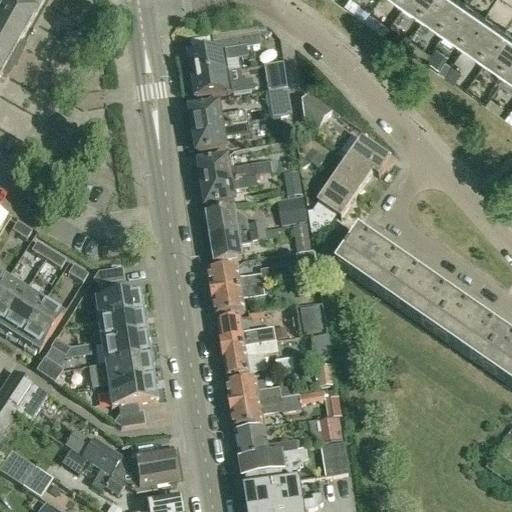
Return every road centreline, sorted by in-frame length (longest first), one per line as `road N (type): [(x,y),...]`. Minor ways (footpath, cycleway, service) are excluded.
road 1 (unclassified): [(213,511),(138,11)]
road 2 (unclassified): [(251,0),(320,40),(431,153)]
road 3 (unclassified): [(511,303),(488,295),(408,229),(407,198),(431,153)]
